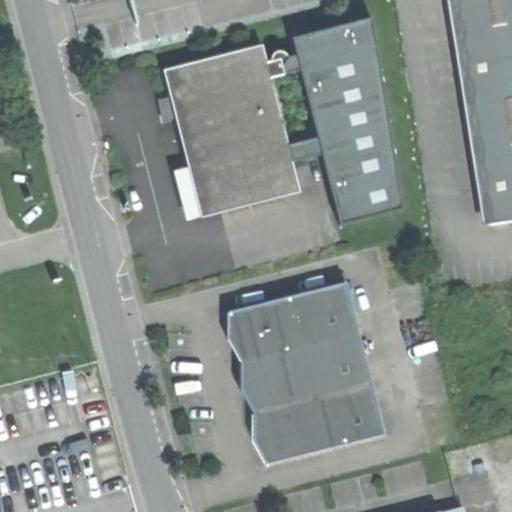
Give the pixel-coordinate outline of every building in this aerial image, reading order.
[(511,0),(454,0),(490,226),(511,222),(511,0)] [(297,56),(268,62),(293,163),(322,155),(340,225),(403,210),(373,17),(292,37),(297,56)] [(183,155),(199,218),(300,192),(293,163),(268,62),(263,45),(162,71),(168,96),(173,117),(183,155)] [(161,120),(173,117),(168,96),(155,99),(161,120)] [(267,439),(267,467),(384,438),(346,285),(228,314),(241,337),(241,364),(255,389),(254,416),(267,439)] [(227,342),(241,364),(241,337),(228,314),(227,342)] [(241,395),(254,416),(255,389),(241,364),(241,381),(241,395)] [(253,443),(267,467),(267,439),(254,416),(253,443)]
